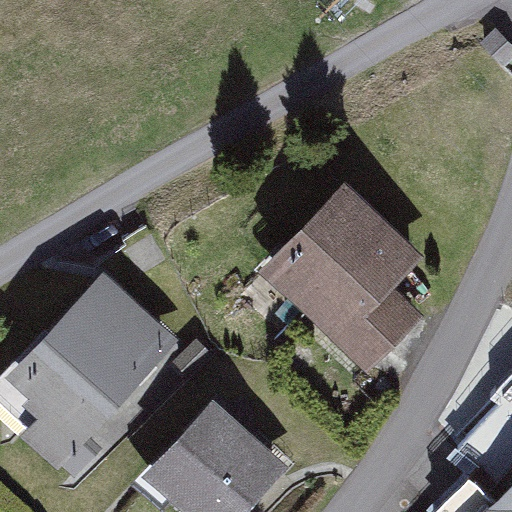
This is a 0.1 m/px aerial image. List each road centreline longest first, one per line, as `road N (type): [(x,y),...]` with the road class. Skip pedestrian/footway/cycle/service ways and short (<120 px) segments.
road 1 (unclassified): [(470,0),(0,258)]
road 2 (residential): [(511,142),(382,471),(346,511)]
